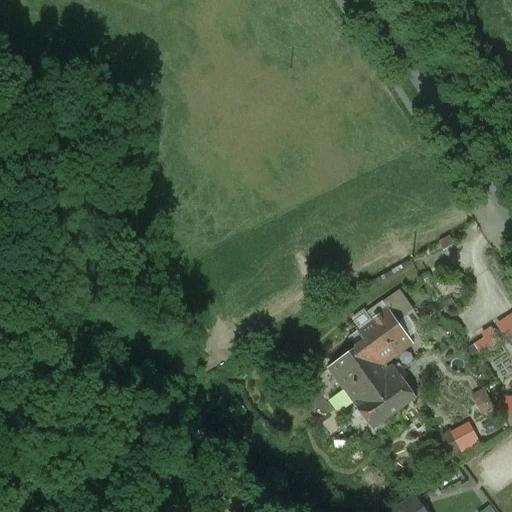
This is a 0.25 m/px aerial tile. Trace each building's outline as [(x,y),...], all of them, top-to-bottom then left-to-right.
[(337,234),(285,266),(307,302),(359,269),(337,234)] [(357,331),(365,341),(382,364),(412,343),(388,309),(357,331)] [(511,313),(500,319),(510,339),(511,338),(511,313)] [(496,325),(484,332),(487,337),(472,346),(480,359),(507,343),(496,325)] [(328,368),(349,398),(387,371),(382,364),(365,341),(328,368)] [(387,371),(349,398),(372,429),(416,398),(393,367),(387,371)] [(451,435),(434,443),(442,458),(459,449),(451,435)] [(424,511),(414,497),(393,511),(424,511)]
